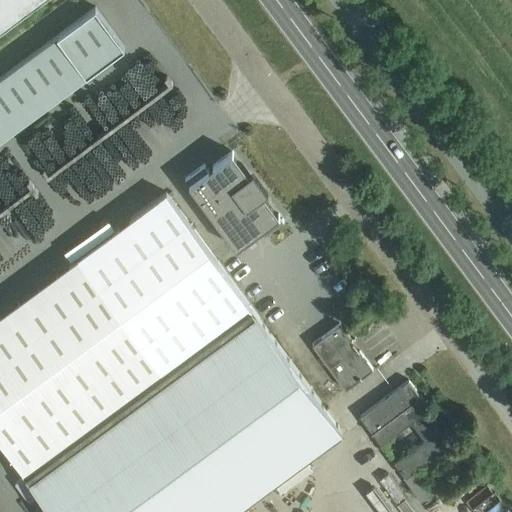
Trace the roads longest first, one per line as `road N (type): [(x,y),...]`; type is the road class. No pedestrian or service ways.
road 1 (residential): [(202,0),(511,424)]
road 2 (secondary): [(274,0),(511,319)]
road 3 (unknown): [(0,288),(268,89)]
road 4 (unclassified): [(511,224),(343,0)]
